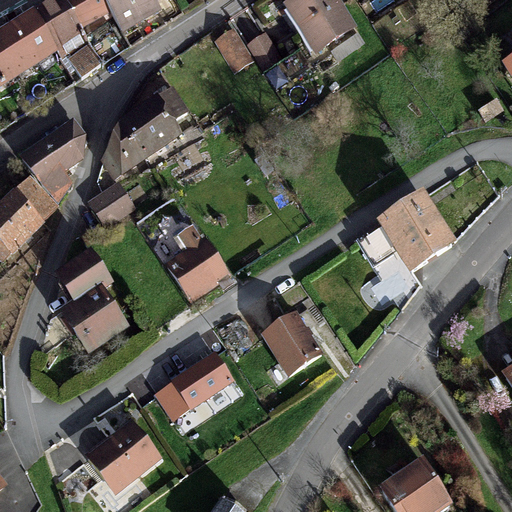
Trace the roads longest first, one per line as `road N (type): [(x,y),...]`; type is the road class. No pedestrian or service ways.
road 1 (residential): [(114,87),(17,362),(18,401),(30,418),(54,422),(454,158),(511,147)]
road 2 (residential): [(511,213),(335,424),(284,511)]
road 3 (unknown): [(398,345),(459,419),(511,511)]
road 4 (residential): [(114,87),(233,0)]
road 5 (residential): [(0,150),(114,87)]
